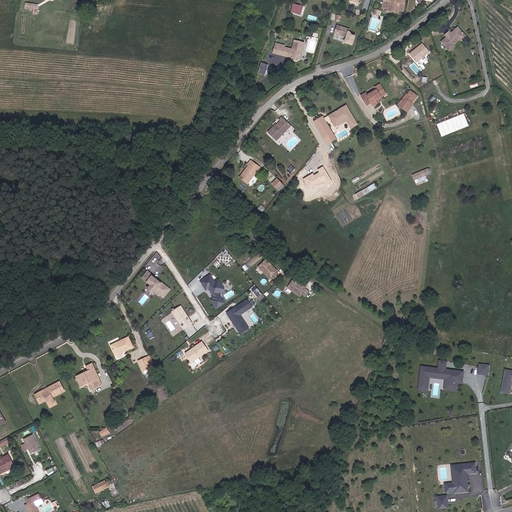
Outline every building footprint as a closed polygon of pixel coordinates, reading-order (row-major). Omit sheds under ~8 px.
[(403,11),(405,0),(383,0),(383,8),(388,9),(387,11),(398,13),(398,11),(403,11)] [(34,9),(34,13),(38,13),(39,3),(26,2),(25,8),(34,9)] [(300,15),(303,7),(293,4),(291,12),(300,15)] [(350,33),(349,33),(349,32),(348,32),(349,30),(337,26),(335,33),(347,37),(345,43),(352,45),(355,36),(351,35),(350,34),(350,33)] [(460,42),(466,36),(458,27),(451,32),(449,31),(444,36),(446,37),(440,42),(450,52),(456,47),(454,45),(459,41),(460,42)] [(301,53),(304,43),(294,41),(292,50),(284,47),(285,46),(276,44),(274,53),(287,56),(291,57),(293,60),(296,61),(300,59),(298,57),(300,52),(301,53)] [(424,56),(429,52),(422,44),(410,54),(417,62),(424,56)] [(258,73),(265,75),(269,64),(262,62),(258,73)] [(382,101),(380,98),(386,95),(380,85),(375,88),(376,89),(376,91),(367,96),(367,94),(366,93),(361,96),(367,106),(371,103),(373,106),(382,101)] [(412,104),(411,104),(417,97),(410,91),(407,96),(408,97),(404,102),(401,101),(398,105),(407,112),(412,104)] [(336,139),(325,122),(331,118),(335,127),(346,120),(351,128),(357,125),(346,106),(324,119),(323,117),(314,122),(327,144),(336,139)] [(276,141),(291,126),(282,117),(279,120),(280,121),(277,125),(275,127),(274,126),(268,133),(276,141)] [(247,184),(260,168),(251,161),(247,165),(249,166),(239,178),(247,184)] [(414,181),(432,174),(429,168),(412,175),(414,181)] [(277,190),(282,185),(277,179),(272,184),(277,190)] [(358,199),(371,191),(369,187),(356,195),(358,199)] [(258,267),(269,279),(272,276),(274,279),(280,273),(266,259),(258,267)] [(150,284),(146,289),(153,295),(155,292),(164,298),(171,288),(147,270),(141,278),(150,284)] [(216,308),(225,303),(219,293),(225,289),(218,278),(215,280),(210,274),(200,280),(211,298),(210,298),(216,308)] [(302,294),(306,296),(310,290),(293,279),(287,288),(301,296),(302,294)] [(240,335),(249,329),(241,315),(253,307),(248,299),(226,312),(240,335)] [(182,305),(171,311),(178,322),(176,324),(180,331),(193,323),(182,305)] [(249,314),(243,317),(250,328),(255,324),(249,314)] [(115,355),(133,347),(128,338),(111,346),(115,355)] [(203,340),(185,353),(192,363),(197,359),(197,360),(210,350),(203,340)] [(154,367),(149,356),(139,361),(143,371),(154,367)] [(438,367),(421,365),(418,389),(429,390),(430,377),(445,379),(444,390),(458,391),(459,383),(463,383),(464,370),(447,369),(447,360),(439,360),(438,367)] [(479,363),(478,374),(489,375),(490,364),(479,363)] [(101,385),(92,364),(86,367),(89,371),(76,377),(81,387),(88,383),(91,390),(101,385)] [(511,369),(504,369),(500,392),(511,394),(511,385),(511,369)] [(52,397),(64,391),(59,382),(35,395),(39,403),(46,399),(49,405),(54,402),(52,397)] [(102,437),(109,433),(107,428),(104,429),(104,430),(100,432),(102,437)] [(40,450),(33,435),(23,439),(31,454),(40,450)] [(0,447),(9,443),(7,438),(0,441),(0,447)] [(0,473),(14,467),(8,455),(3,458),(3,459),(0,460),(0,473)] [(477,461),(452,463),(453,480),(444,481),(445,492),(455,491),(455,493),(469,492),(468,479),(471,479),(470,474),(478,473),(477,461)] [(96,493),(108,487),(105,481),(93,487),(96,493)] [(38,511),(35,506),(43,502),(39,494),(26,501),(28,504),(25,506),(27,511),(38,511)] [(449,495),(437,495),(437,509),(448,509),(449,495)]
